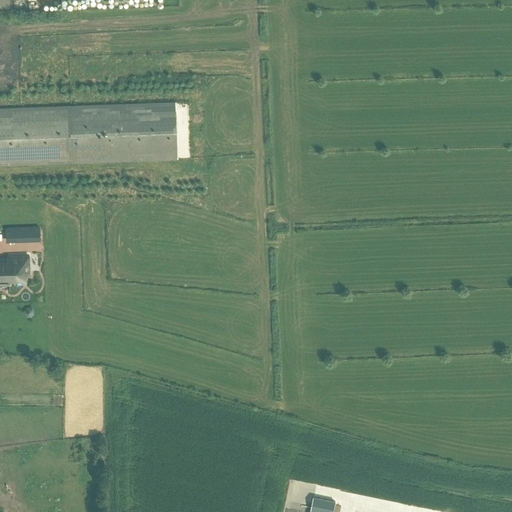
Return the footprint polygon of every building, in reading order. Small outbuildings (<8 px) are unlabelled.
[(0,83),(38,83),(38,80),(39,76),(39,60),(30,60),(30,51),(0,42),(0,83)] [(0,165),(177,159),(175,102),(66,106),(0,108),(0,165)] [(39,239),(38,227),(14,228),(15,240),(39,239)] [(0,283),(11,283),(11,274),(30,274),(29,253),(8,254),(8,259),(0,259),(0,283)] [(315,498),(312,511),(314,511),(334,511),(336,502),(315,498)]
